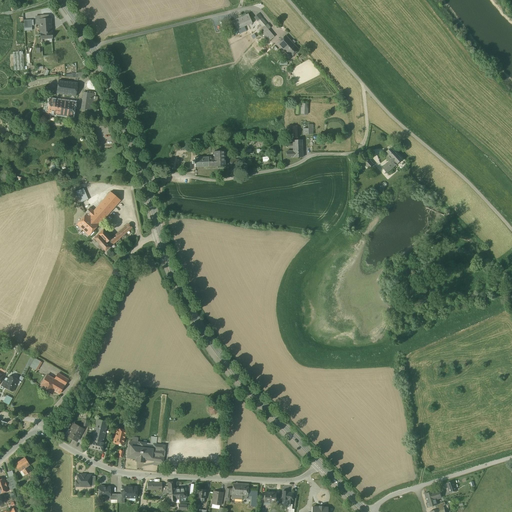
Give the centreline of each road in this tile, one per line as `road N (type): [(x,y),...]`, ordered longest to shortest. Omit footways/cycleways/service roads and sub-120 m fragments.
road 1 (residential): [(321,465),(286,478),(122,472),(40,429)]
road 2 (secondary): [(159,230),(215,349),(321,465)]
road 3 (residential): [(41,419),(62,400),(136,247),(159,230)]
road 4 (residential): [(357,153),(316,154),(225,177),(144,181)]
road 5 (residential): [(371,511),(393,494),(511,457)]
road 6 (residential): [(236,10),(91,48)]
road 7 (secondary): [(91,48),(114,84),(144,181)]
